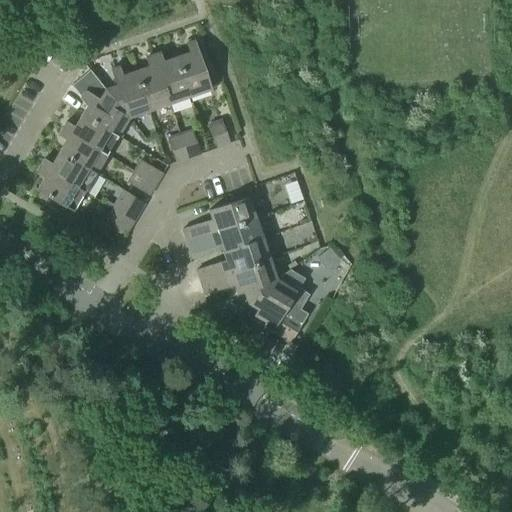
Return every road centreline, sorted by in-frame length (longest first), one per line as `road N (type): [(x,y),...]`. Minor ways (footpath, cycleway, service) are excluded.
road 1 (residential): [(436,511),(98,306)]
road 2 (residential): [(98,306),(171,189),(184,175),(232,160)]
road 3 (residential): [(0,178),(58,84),(0,52)]
